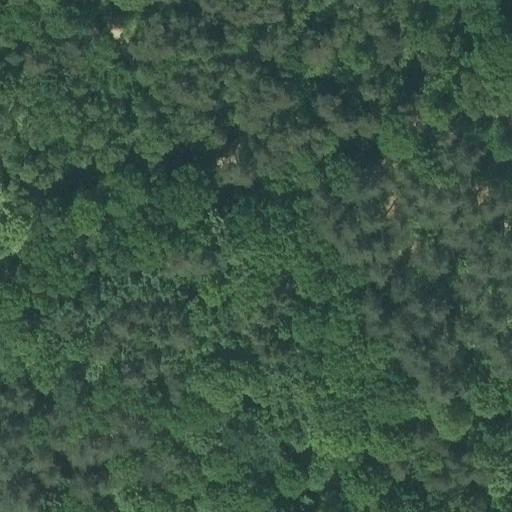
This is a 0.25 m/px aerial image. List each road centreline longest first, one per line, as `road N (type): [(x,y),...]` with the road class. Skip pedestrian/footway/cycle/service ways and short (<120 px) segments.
road 1 (track): [(215,188),(249,172),(511,112)]
road 2 (track): [(0,302),(215,188)]
road 3 (track): [(104,0),(215,188)]
road 4 (track): [(511,106),(449,0)]
